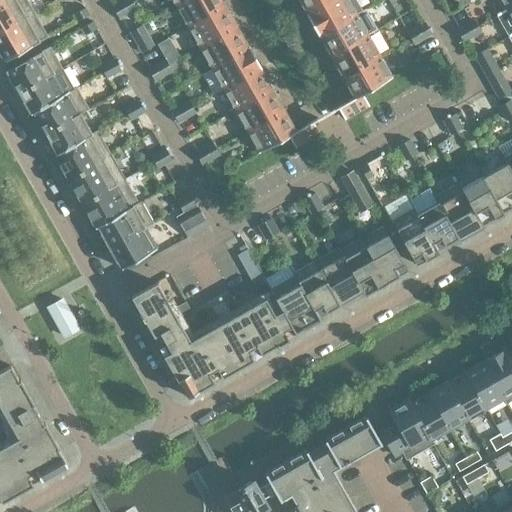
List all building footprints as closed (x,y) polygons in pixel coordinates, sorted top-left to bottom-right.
[(26,0),(0,0),(0,31),(34,12),(26,0)] [(127,13),(136,8),(131,0),(121,0),(120,1),(127,13)] [(220,0),(184,0),(176,5),(187,26),(224,5),(220,0)] [(299,0),(307,13),(305,13),(306,14),(331,0),(299,0)] [(355,0),(331,0),(306,14),(318,35),(362,10),(355,0)] [(511,0),(499,0),(505,10),(511,5),(511,0)] [(120,1),(112,6),(119,18),(127,13),(120,1)] [(224,5),(187,26),(199,47),(236,26),(224,5)] [(77,21),(89,14),(85,7),(73,14),(77,21)] [(362,10),(318,35),(318,36),(319,36),(331,55),(367,35),(356,15),(362,11),(362,10)] [(0,54),(4,61),(48,37),(34,12),(0,31),(0,54)] [(471,37),(480,32),(473,20),(464,25),(471,37)] [(92,21),(80,28),(84,35),(96,28),(92,21)] [(424,22),(415,27),(422,39),(431,34),(424,22)] [(471,37),(464,25),(456,30),(463,42),(471,37)] [(199,47),(211,68),(249,47),(248,46),(247,46),(236,26),(199,47)] [(415,27),(407,32),(414,44),(422,39),(415,27)] [(367,35),(331,55),(342,76),(379,56),(367,35)] [(141,52),(154,46),(148,37),(136,44),(141,52)] [(62,67),(49,46),(6,71),(18,92),(62,67)] [(211,68),(223,89),(261,67),(249,47),(211,68)] [(486,48),(474,55),(486,76),(498,69),(486,48)] [(379,56),(342,76),(354,97),(337,107),(344,119),(369,106),(362,94),(391,77),(379,56)] [(117,64),(114,58),(100,66),(103,72),(117,64)] [(156,64),(163,76),(172,71),(165,59),(156,64)] [(103,72),(106,78),(120,70),(117,64),(103,72)] [(154,81),(163,76),(156,64),(147,68),(154,81)] [(62,67),(18,92),(30,113),(76,87),(76,86),(65,93),(54,73),(62,68),(62,67)] [(223,89),(235,110),(271,89),(260,69),(261,68),(261,67),(223,89)] [(510,91),(498,69),(486,76),(498,98),(510,91)] [(76,87),(30,113),(30,114),(33,112),(44,133),(88,108),(76,87)] [(235,110),(247,131),(283,110),(271,89),(235,110)] [(123,108),(127,114),(141,106),(137,100),(123,108)] [(180,105),(187,118),(195,113),(188,100),(180,105)] [(511,117),(504,103),(498,106),(506,120),(511,117)] [(178,122),(187,118),(180,105),(171,110),(178,122)] [(127,114),(130,120),(144,112),(141,106),(127,114)] [(54,155),(97,130),(91,133),(80,113),(88,109),(88,108),(44,133),(56,153),(53,155),(54,155)] [(247,131),(259,152),(288,136),(295,147),(319,134),(312,121),(295,131),(283,110),(247,131)] [(462,128),(454,114),(448,117),(456,131),(462,128)] [(456,131),(448,117),(442,120),(450,134),(456,131)] [(97,130),(54,155),(54,156),(53,157),(61,171),(62,170),(67,179),(111,155),(97,130)] [(417,153),(409,139),(403,143),(411,156),(417,153)] [(219,155),(212,142),(203,147),(210,159),(219,155)] [(411,156),(403,143),(397,146),(405,160),(411,156)] [(201,164),(210,159),(203,147),(195,152),(201,164)] [(168,154),(165,148),(151,156),(154,162),(168,154)] [(511,174),(511,151),(502,157),(511,174)] [(154,162),(157,168),(171,160),(168,154),(154,162)] [(67,179),(81,203),(124,178),(111,155),(67,179)] [(502,212),(503,212),(511,206),(511,174),(502,157),(505,163),(482,176),(502,212)] [(359,168),(366,179),(373,175),(366,163),(359,168)] [(356,204),(367,198),(352,172),(341,178),(356,204)] [(482,225),(503,213),(503,212),(502,212),(482,176),(461,188),(458,182),(457,183),(482,226),(483,226),(482,225)] [(124,178),(81,203),(86,212),(85,213),(93,227),(94,226),(95,227),(141,201),(140,200),(138,202),(124,178)] [(482,226),(457,183),(433,196),(458,240),(482,226)] [(193,199),(190,193),(176,201),(179,207),(193,199)] [(323,206),(315,193),(309,196),(317,210),(323,206)] [(317,210),(309,196),(303,199),(310,213),(317,210)] [(458,240),(433,196),(433,197),(436,202),(416,213),(413,208),(412,208),(437,253),(438,252),(436,248),(443,244),(444,244),(456,237),(458,240)] [(183,213),(197,205),(193,199),(179,207),(183,213)] [(141,201),(95,227),(95,228),(98,226),(101,233),(100,233),(108,247),(153,222),(141,201)] [(176,217),(187,237),(208,225),(197,205),(183,213),(176,217)] [(437,253),(412,208),(391,220),(415,264),(424,259),(424,260),(437,253)] [(270,218),(264,221),(271,235),(277,232),(270,218)] [(264,221),(258,225),(265,239),(271,235),(264,221)] [(153,222),(108,247),(116,261),(117,261),(121,268),(157,248),(145,227),(153,223),(153,222)] [(385,282),(386,282),(398,275),(398,274),(406,269),(382,225),(360,238),(385,282)] [(363,294),(364,295),(386,282),(385,282),(360,238),(340,249),(338,247),(337,247),(364,293),(363,294)] [(253,280),(264,275),(251,246),(241,250),(253,280)] [(338,304),(345,300),(362,291),(363,294),(364,293),(337,247),(313,261),(338,304)] [(313,261),(292,273),(319,320),(320,319),(317,315),(325,311),(338,304),(313,261)] [(319,320),(292,273),(294,275),(269,289),(281,310),(295,334),(296,333),(295,332),(302,328),(302,329),(319,320)] [(143,321),(144,321),(163,355),(162,355),(177,381),(178,380),(187,397),(214,382),(213,381),(221,376),(221,377),(253,359),(252,358),(276,345),(277,346),(289,339),(288,338),(295,334),(281,310),(274,314),(265,298),(189,340),(156,282),(131,296),(139,312),(138,312),(143,321)] [(61,299),(48,307),(64,336),(78,328),(61,299)] [(482,361),(502,396),(506,403),(511,399),(511,363),(504,349),(482,361)] [(502,396),(482,361),(464,371),(484,406),(502,396)] [(0,407),(17,438),(0,447),(0,501),(1,502),(33,484),(32,483),(40,479),(40,480),(67,465),(57,448),(58,448),(44,422),(43,423),(32,404),(34,404),(20,379),(19,380),(10,365),(0,370),(0,407)] [(484,406),(464,371),(446,382),(466,417),(484,406)] [(466,417),(446,382),(428,392),(448,427),(466,417)] [(428,392),(410,402),(430,437),(448,427),(428,392)] [(430,437),(410,402),(408,399),(372,419),(392,455),(401,450),(406,458),(433,443),(430,437)] [(349,511),(327,473),(370,449),(366,442),(376,436),(365,416),(324,440),(326,444),(308,454),(306,450),(264,473),(268,481),(279,500),(283,498),(291,511),(349,511)] [(511,440),(511,430),(502,436),(506,444),(511,440)] [(488,439),(495,450),(506,444),(502,436),(499,433),(488,439)] [(476,451),(465,457),(469,465),(480,459),(476,451)] [(454,463),(459,471),(469,465),(465,457),(454,463)] [(483,464),(472,470),(477,478),(488,472),(483,464)] [(472,470),(462,476),(466,484),(477,478),(472,470)] [(419,482),(426,493),(436,487),(430,476),(419,482)] [(258,511),(266,507),(251,481),(225,496),(230,505),(228,506),(229,506),(230,505),(233,511),(258,511)] [(496,511),(511,511),(511,498),(494,509),(496,511)]
